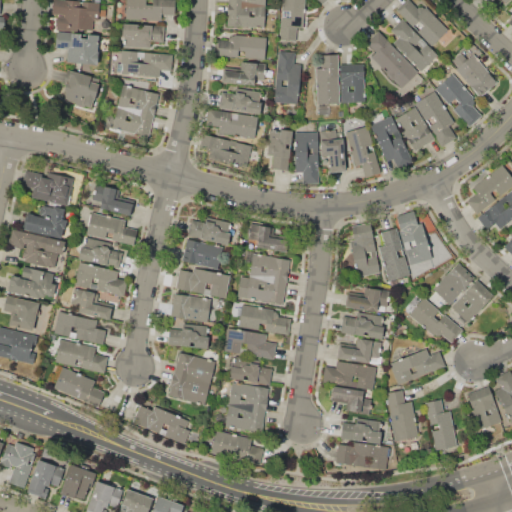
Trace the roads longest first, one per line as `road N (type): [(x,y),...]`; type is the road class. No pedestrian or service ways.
road 1 (residential): [(511,124),(495,147),(436,190),(332,212),(0,136)]
road 2 (secondary): [(232,487),(319,511),(464,510),(503,499)]
road 3 (secondary): [(493,474),(385,495),(232,487)]
road 4 (residential): [(436,190),(476,247),(511,278),(505,355),(480,366)]
road 5 (residential): [(332,212),(301,402),(306,426)]
road 6 (secondary): [(232,487),(46,413)]
road 7 (residential): [(179,180),(136,370)]
road 8 (residential): [(199,0),(179,180)]
